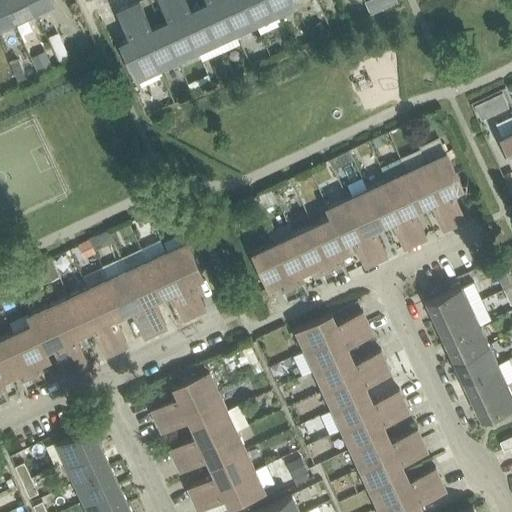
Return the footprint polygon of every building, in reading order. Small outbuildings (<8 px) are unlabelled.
[(0,0),(0,24),(15,18),(6,0),(0,0)] [(6,0),(15,18),(34,9),(30,0),(6,0)] [(30,0),(34,9),(53,0),(30,0)] [(158,66),(178,57),(161,22),(152,26),(140,0),(138,0),(129,5),(158,66)] [(178,57),(198,48),(175,0),(162,0),(170,18),(161,22),(178,57)] [(218,39),(201,3),(192,8),(187,0),(175,0),(198,48),(218,39)] [(218,39),(238,29),(223,0),(208,0),(201,3),(218,39)] [(223,0),(238,29),(258,20),(248,0),(223,0)] [(248,0),(258,20),(278,11),(272,0),(248,0)] [(272,0),(278,11),(296,3),(294,0),(272,0)] [(138,76),(158,66),(129,5),(119,9),(131,36),(121,40),(138,76)] [(307,26),(312,37),(313,39),(327,32),(326,30),(321,19),(307,26)] [(32,55),(41,76),(55,69),(46,49),(32,55)] [(9,60),(19,79),(26,76),(28,75),(18,55),(9,60)] [(230,72),(224,59),(213,65),(219,78),(230,72)] [(503,90),(489,96),(496,111),(509,105),(503,90)] [(511,129),(502,135),(511,156),(511,129)] [(340,152),(340,153),(344,162),(354,158),(349,148),(340,152)] [(446,150),(427,159),(456,221),(466,216),(453,189),(463,185),(447,149),(446,150)] [(407,168),(424,203),(432,199),(445,226),(456,221),(427,159),(407,168)] [(414,208),(424,203),(407,168),(388,177),(416,239),(427,234),(414,208)] [(405,244),(416,239),(388,177),(368,186),(384,222),(393,217),(405,244)] [(348,195),(377,257),(388,252),(375,226),(384,222),(368,186),(348,195)] [(272,187),(259,193),(264,204),(277,199),(272,187)] [(366,262),(377,257),(348,195),(328,204),(332,214),(348,249),(350,248),(346,239),(354,236),(366,262)] [(428,229),(441,223),(431,202),(418,207),(428,229)] [(156,224),(168,219),(162,207),(151,212),(156,224)] [(340,253),(348,249),(332,214),(313,223),(337,276),(348,271),(340,253)] [(132,230),(129,223),(120,227),(123,234),(132,230)] [(327,281),(337,276),(313,223),(293,232),(309,267),(319,263),(327,281)] [(293,232),(273,241),(298,294),(309,289),(301,271),(309,267),(293,232)] [(147,257),(163,293),(172,288),(185,315),(195,310),(167,248),(161,237),(141,246),(147,257)] [(187,239),(167,248),(195,310),(206,305),(194,279),(203,274),(187,239)] [(91,241),(81,246),(86,255),(95,251),(91,241)] [(288,299),(298,294),(273,241),(253,250),(270,285),(280,281),(288,299)] [(499,255),(487,261),(492,270),(504,264),(499,255)] [(147,257),(127,267),(156,328),(167,323),(155,297),(163,293),(147,257)] [(52,258),(33,267),(41,283),(60,274),(52,258)] [(108,276),(124,311),(133,307),(146,333),(156,328),(127,267),(108,276)] [(498,272),(505,287),(511,283),(511,280),(506,268),(498,272)] [(115,315),(124,311),(108,276),(88,285),(117,346),(128,342),(115,315)] [(465,283),(481,319),(490,315),(474,280),(465,283)] [(436,319),(472,303),(462,282),(427,299),(436,319)] [(69,294),(85,329),(94,325),(106,351),(117,346),(88,285),(69,294)] [(69,294),(49,303),(78,365),(88,360),(76,333),(85,329),(69,294)] [(29,313),(45,348),(55,343),(67,370),(78,365),(49,303),(29,313)] [(472,303),(436,319),(445,338),(481,322),(472,303)] [(297,327),(297,328),(306,347),(368,318),(364,308),(337,321),(332,311),(297,327)] [(49,356),(45,348),(29,313),(33,321),(13,330),(38,383),(49,378),(41,360),(49,356)] [(368,318),(306,347),(316,367),(351,351),(347,342),(373,330),(368,318)] [(481,322),(445,338),(454,358),(490,342),(481,322)] [(28,388),(38,383),(13,330),(0,336),(0,353),(10,375),(19,370),(28,388)] [(248,357),(256,353),(250,341),(243,345),(248,357)] [(490,342),(454,358),(464,378),(499,361),(490,342)] [(351,351),(316,367),(325,387),(387,358),(382,347),(355,360),(351,351)] [(0,400),(10,396),(1,378),(10,375),(0,353),(0,400)] [(387,358),(325,387),(334,406),(369,390),(365,381),(392,369),(387,358)] [(259,359),(251,363),(255,371),(264,367),(260,359),(259,359)] [(499,361),(464,378),(473,397),(508,381),(499,361)] [(157,417),(219,388),(210,368),(175,384),(179,394),(153,406),(157,417)] [(511,389),(508,381),(473,397),(482,418),(511,403),(511,389)] [(369,390),(334,406),(343,426),(405,397),(400,387),(373,399),(369,390)] [(193,424),(228,408),(219,388),(157,417),(162,428),(189,415),(193,424)] [(352,446),(387,429),(383,420),(410,408),(405,397),(343,426),(352,446)] [(176,456),(238,427),(248,422),(240,403),(228,408),(193,424),(197,433),(171,445),(176,456)] [(66,459),(102,442),(92,422),(57,439),(66,459)] [(361,465),(423,437),(418,426),(391,438),(387,429),(352,446),(361,465)] [(211,463),(247,447),(238,427),(176,456),(181,467),(207,454),(211,463)] [(511,434),(501,440),(505,449),(511,445),(511,434)] [(423,437),(361,465),(370,485),(406,469),(401,459),(428,447),(423,437)] [(66,459),(75,478),(111,462),(102,442),(66,459)] [(194,495),(256,467),(247,447),(211,463),(216,472),(189,485),(194,495)] [(301,456),(287,463),(294,477),(308,470),(301,456)] [(16,464),(24,482),(33,478),(25,460),(16,464)] [(75,478),(85,498),(120,482),(111,462),(75,478)] [(406,469),(370,485),(380,505),(441,476),(436,465),(410,477),(406,469)] [(256,467),(194,495),(199,506),(225,493),(230,503),(265,487),(256,467)] [(441,476),(380,505),(382,511),(415,511),(424,508),(419,498),(446,486),(441,476)] [(39,492),(33,478),(24,482),(30,496),(39,492)] [(85,498),(91,511),(106,511),(129,502),(120,482),(85,498)] [(299,511),(302,511),(292,491),(257,508),(258,511),(299,511)] [(33,504),(37,511),(48,511),(43,499),(33,504)] [(106,511),(134,511),(129,502),(106,511)] [(477,511),(474,503),(454,511),(477,511)]
